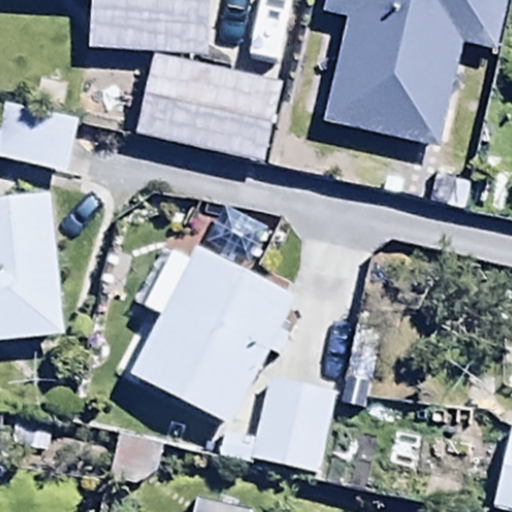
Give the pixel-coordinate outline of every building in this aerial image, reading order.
[(89,0),(86,49),(206,56),(209,0),(89,0)] [(342,14),(318,123),(435,149),(458,41),(493,49),(504,0),(322,0),(320,9),(342,14)] [(146,56),(128,135),(259,166),(278,87),(146,56)] [(1,99),(0,102),(0,159),(62,176),(78,120),(1,99)] [(51,193),(0,196),(0,342),(62,338),(51,193)] [(229,427),(265,351),(277,356),(288,332),(276,326),(291,294),(188,247),(182,259),(165,251),(139,307),(156,315),(126,380),(229,427)] [(218,434),(214,459),(328,478),(333,450),(322,448),(331,392),(264,381),(254,440),(218,434)] [(511,511),(511,426),(507,425),(487,510),(497,511),(511,511)] [(161,434),(113,429),(108,479),(156,484),(161,434)] [(253,511),(254,511),(192,497),(188,511),(253,511)]
